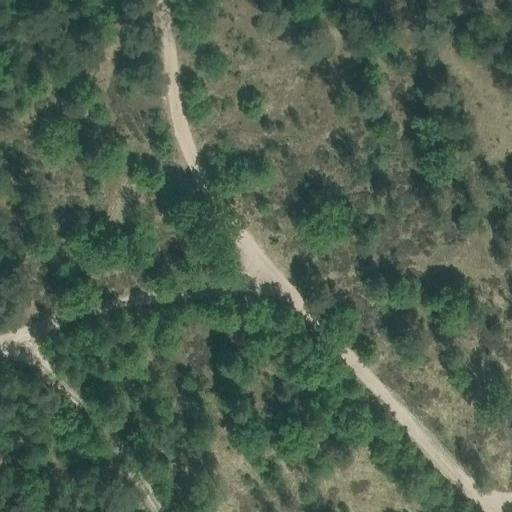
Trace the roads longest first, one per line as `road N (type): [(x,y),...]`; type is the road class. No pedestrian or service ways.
road 1 (track): [(160,0),(180,146),(273,278),(485,511)]
road 2 (track): [(0,342),(130,305),(273,278)]
road 3 (track): [(32,329),(72,398),(130,461),(157,511)]
